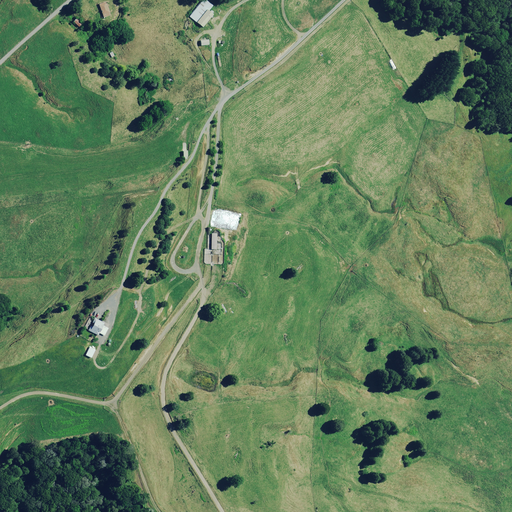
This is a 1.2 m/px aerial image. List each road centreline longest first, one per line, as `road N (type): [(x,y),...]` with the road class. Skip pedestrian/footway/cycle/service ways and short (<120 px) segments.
road 1 (unknown): [(200,211),(201,309),(164,363),(162,382)]
road 2 (unknown): [(200,211),(162,237),(131,295),(94,311)]
road 3 (unknown): [(340,0),(274,61),(226,92)]
road 4 (unknown): [(226,92),(208,119),(200,211)]
